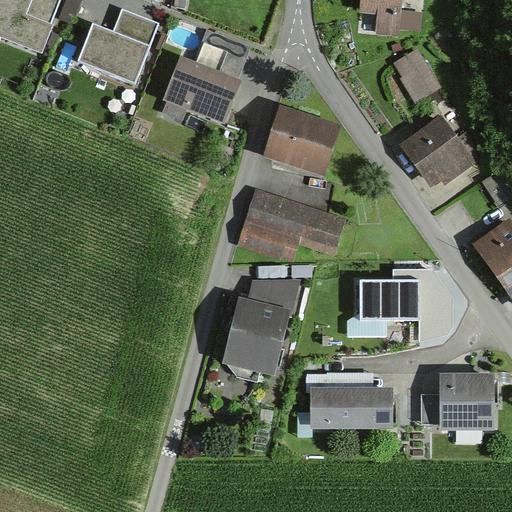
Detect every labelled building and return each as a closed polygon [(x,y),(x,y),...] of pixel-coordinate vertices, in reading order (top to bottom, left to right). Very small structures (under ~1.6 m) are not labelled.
[(67,4),(56,0),(0,0),(0,43),(46,61),(67,4)] [(405,0),(366,0),(364,34),(402,37),(405,0)] [(113,40),(95,33),(81,67),(136,89),(160,29),(124,15),(113,40)] [(419,101),(443,91),(427,54),(402,65),(419,101)] [(243,90),(180,65),(166,102),(229,126),(243,90)] [(342,138),(283,118),(267,163),(326,183),(342,138)] [(474,165),(449,126),(408,153),(432,191),(474,165)] [(348,227),(262,201),(246,254),(292,268),(299,246),(338,259),(348,227)] [(511,233),(509,229),(478,252),(499,282),(511,272),(511,233)] [(511,272),(499,282),(511,298),(511,272)] [(420,287),(359,287),(359,325),(420,325),(420,287)] [(252,307),(241,304),(226,365),(274,377),(288,321),(298,323),(307,288),(256,290),(252,307)] [(496,379),(441,378),(440,430),(495,431),(496,379)] [(395,392),(313,389),(312,428),(394,430),(395,392)]
